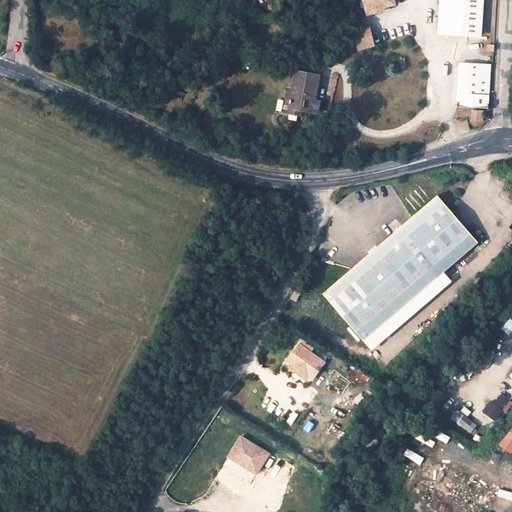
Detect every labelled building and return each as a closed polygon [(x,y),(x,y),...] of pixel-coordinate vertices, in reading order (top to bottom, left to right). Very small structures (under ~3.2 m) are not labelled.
[(389,0),(361,0),(363,9),(390,5),(389,0)] [(444,0),(443,33),(481,35),(483,0),(444,0)] [(356,33),(360,47),(369,45),(365,31),(356,33)] [(457,81),(456,108),(488,109),(489,66),(458,64),(458,71),(457,81)] [(310,100),(312,91),(316,92),(320,76),(297,72),(293,88),(289,113),(299,115),(300,113),(310,114),(313,101),(310,100)] [(283,112),(289,113),(293,88),(287,87),(283,112)] [(229,135),(226,142),(239,147),(242,140),(229,135)] [(253,152),(255,144),(242,140),(239,147),(253,152)] [(477,241),(435,194),(399,226),(393,231),(322,293),(363,340),(477,241)] [(394,221),(389,225),(393,231),(399,226),(394,221)] [(299,292),(293,289),(289,298),(295,301),(299,292)] [(303,338),(298,344),(309,352),(314,346),(303,338)] [(298,344),(285,362),(311,381),(325,363),(309,352),(298,344)] [(511,402),(501,393),(493,403),(505,414),(511,405),(511,402)] [(458,409),(452,418),(472,434),(478,425),(458,409)] [(269,454),(261,467),(282,480),(290,468),(269,454)]
